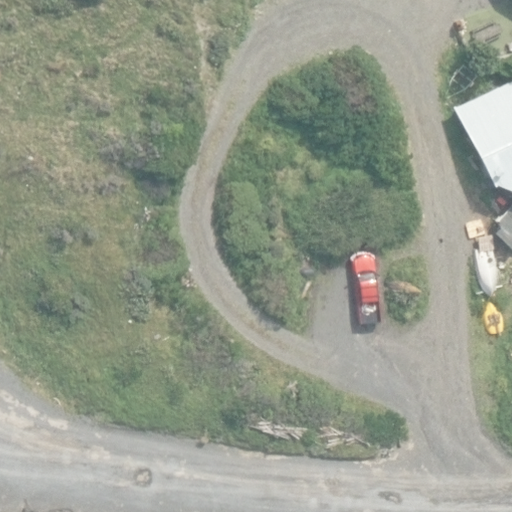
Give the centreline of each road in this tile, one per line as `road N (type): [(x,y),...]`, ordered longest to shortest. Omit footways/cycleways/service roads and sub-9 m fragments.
road 1 (track): [(511,499),(0,467)]
road 2 (track): [(492,498),(458,438),(443,310),(434,17)]
